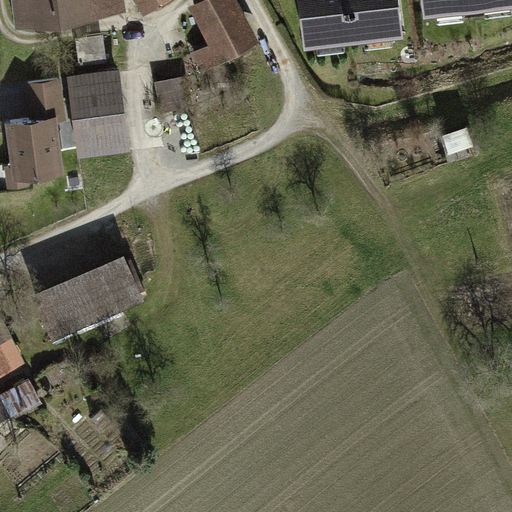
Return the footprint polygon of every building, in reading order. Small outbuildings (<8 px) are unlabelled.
[(21,0),(24,20),(122,6),(120,0),(21,0)] [(231,0),(196,0),(193,2),(214,42),(195,51),(203,67),(253,41),(231,0)] [(398,0),(300,0),(305,40),(402,28),(398,0)] [(88,62),(110,60),(108,38),(86,40),(88,62)] [(118,70),(69,77),(79,148),(128,141),(118,70)] [(180,75),(156,80),(162,108),(185,104),(180,75)] [(59,77),(27,82),(31,113),(63,109),(59,77)] [(55,114),(9,120),(16,175),(62,169),(55,114)] [(125,256),(34,294),(51,334),(142,297),(125,256)] [(0,370),(21,360),(0,317),(0,370)] [(0,421),(39,401),(28,380),(0,394),(0,421)]
